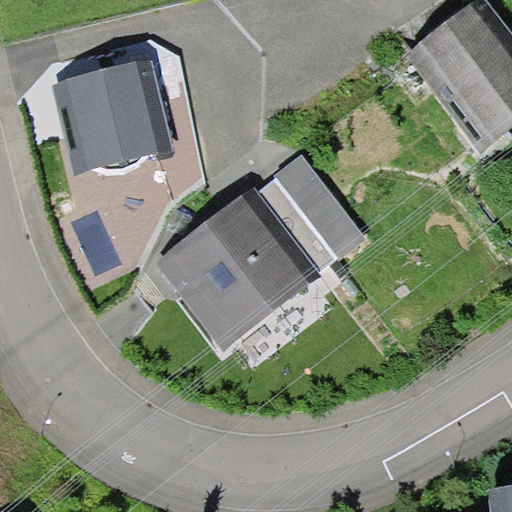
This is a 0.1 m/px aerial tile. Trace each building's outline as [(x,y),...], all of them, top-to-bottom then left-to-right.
[(511,68),(462,11),(395,68),(470,156),(511,120),(511,68)] [(142,73),(50,97),(72,178),(163,154),(142,73)] [(296,162),(254,195),(317,275),(365,243),(296,162)] [(254,195),(147,281),(211,363),(317,275),(254,195)] [(511,511),(511,487),(472,492),(474,511),(511,511)]
